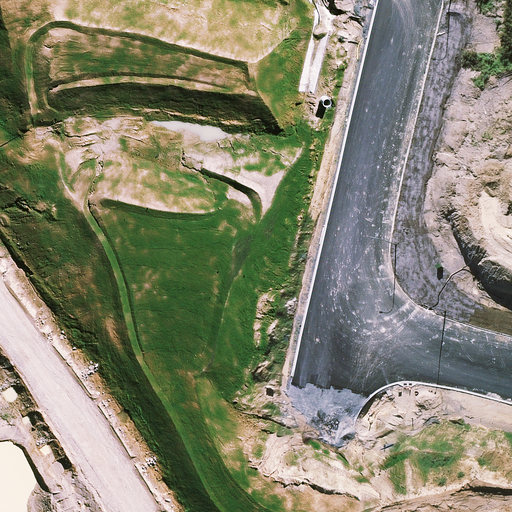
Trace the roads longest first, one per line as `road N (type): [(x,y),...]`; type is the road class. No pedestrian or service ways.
road 1 (unclassified): [(411,0),(337,326)]
road 2 (unclassified): [(279,511),(337,326)]
